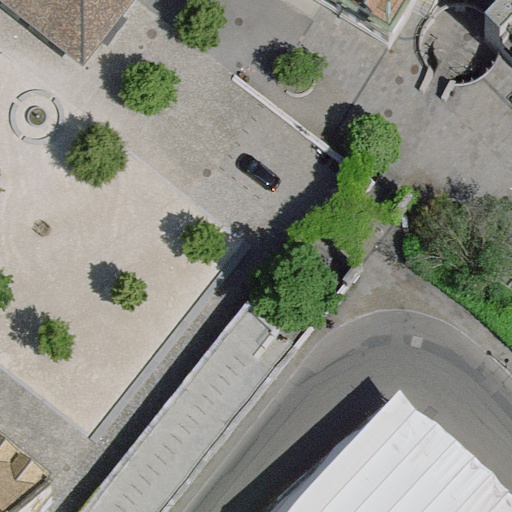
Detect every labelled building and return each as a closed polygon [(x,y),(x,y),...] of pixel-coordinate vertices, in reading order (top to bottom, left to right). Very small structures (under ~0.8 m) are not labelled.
[(0,0),(84,67),(134,0),(0,0)] [(272,0),(351,49),(400,0),(272,0)] [(511,19),(489,43),(511,65),(511,19)] [(254,314),(99,511),(173,511),(299,348),(288,339),(254,314)] [(0,511),(47,511),(54,504),(0,460),(0,511)] [(454,511),(395,460),(327,511),(454,511)]
